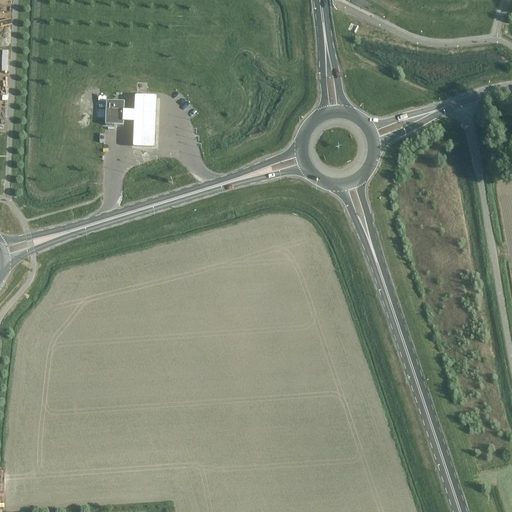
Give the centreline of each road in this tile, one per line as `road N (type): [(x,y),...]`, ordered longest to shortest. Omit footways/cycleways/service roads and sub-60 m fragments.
road 1 (unclassified): [(511,356),(463,100)]
road 2 (primary): [(378,268),(460,511)]
road 3 (secondary): [(104,220),(225,182)]
